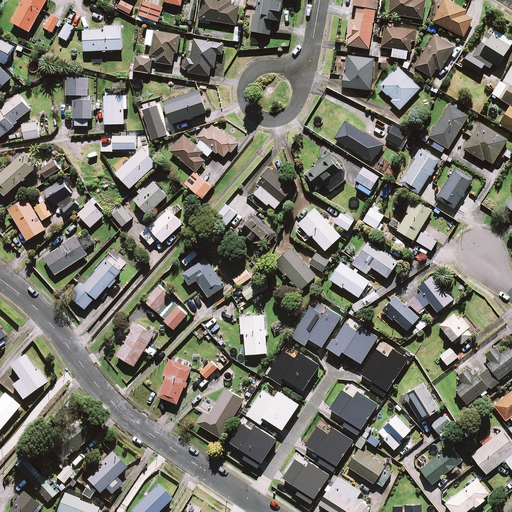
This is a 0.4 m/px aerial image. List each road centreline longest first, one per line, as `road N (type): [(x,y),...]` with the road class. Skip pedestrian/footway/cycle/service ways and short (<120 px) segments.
road 1 (residential): [(0,279),(49,322),(103,394),(248,500)]
road 2 (residential): [(248,500),(333,369)]
road 3 (residential): [(296,77),(298,105),(266,120),(250,110),(244,93),(255,69)]
